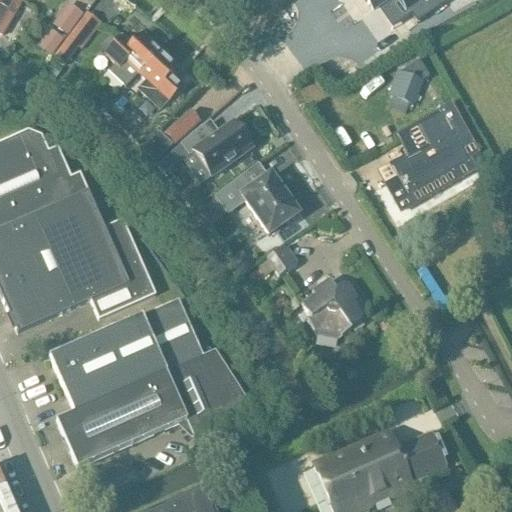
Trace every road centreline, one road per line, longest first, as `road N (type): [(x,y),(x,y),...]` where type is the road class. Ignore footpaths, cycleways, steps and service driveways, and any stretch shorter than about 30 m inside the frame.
road 1 (unclassified): [(511,450),(267,87),(191,0)]
road 2 (unclassified): [(54,511),(0,387)]
